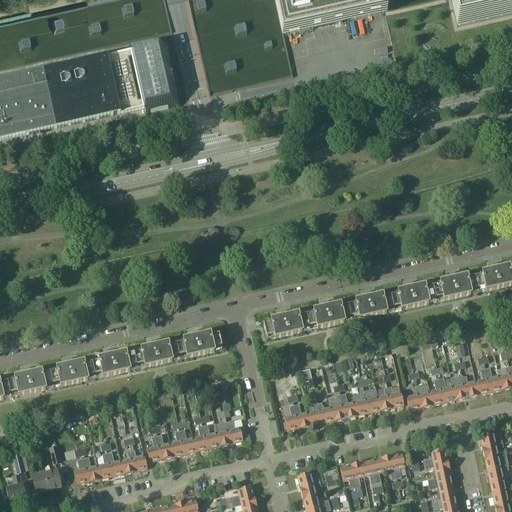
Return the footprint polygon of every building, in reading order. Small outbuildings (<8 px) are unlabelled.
[(0,0),(0,80),(107,57),(132,52),(157,46),(167,44),(180,102),(186,101),(163,0),(131,0),(0,29),(0,0),(196,0),(190,1),(211,97),(293,79),(284,35),(276,0),(380,0),(384,13),(439,0),(0,0)] [(384,13),(380,0),(276,0),(284,35),(384,13)] [(511,0),(452,0),(459,26),(511,13),(511,0)] [(145,110),(146,116),(181,109),(180,102),(167,44),(155,46),(132,52),(144,107),(145,110)] [(107,57),(0,80),(0,142),(15,139),(15,137),(25,134),(25,136),(29,136),(40,133),(120,115),(145,110),(144,107),(132,52),(107,57)] [(483,278),(475,279),(478,291),(485,289),(486,293),(511,287),(511,271),(510,272),(509,269),(498,272),(497,266),(491,267),(492,273),(482,275),(483,278)] [(470,293),(478,291),(475,279),(468,281),(467,279),(456,281),(454,276),(449,277),(450,282),(440,285),(441,287),(433,289),(436,301),(443,299),(444,302),(471,296),(470,293)] [(428,302),(436,301),(433,289),(425,291),(425,288),(414,291),(412,285),(407,286),(408,292),(398,294),(398,297),(391,298),(393,310),(401,308),(402,312),(429,306),(428,302)] [(356,306),(349,308),(351,319),(359,318),(360,321),(386,315),(386,312),(393,310),(391,298),(383,300),(383,298),(371,300),(370,295),(365,296),(366,301),(356,304),(356,306)] [(314,316),(306,317),(309,329),(317,327),(318,331),(344,325),(344,321),(351,319),(349,308),(341,309),(340,307),(329,310),(328,304),(323,305),(324,311),(314,313),(314,316)] [(301,331),(309,329),(306,317),(299,319),(298,317),(287,319),(286,314),(280,315),(281,320),(271,322),(272,325),(264,327),(266,338),(275,337),(275,340),(302,334),(301,331)] [(184,344),(176,346),(179,358),(186,356),(187,360),(212,354),(211,351),(221,348),(219,337),(209,339),(208,336),(199,339),(197,333),(192,334),(193,340),(183,342),(184,344)] [(142,354),(134,356),(137,367),(144,366),(145,369),(172,363),(171,360),(179,358),(176,346),(168,348),(168,346),(157,348),(156,342),(150,344),(152,349),(141,352),(142,354)] [(462,346),(456,348),(458,359),(465,357),(462,346)] [(100,363),(92,365),(95,377),(102,375),(103,379),(130,373),(129,369),(137,367),(134,356),(126,357),(126,355),(115,357),(113,352),(108,353),(109,359),(99,361),(100,363)] [(347,372),(354,370),(352,360),(344,362),(347,372)] [(87,379),(95,377),(92,365),(84,367),(84,364),(73,367),(71,362),(66,363),(67,368),(57,371),(58,373),(50,374),(52,386),(60,385),(61,388),(88,382),(87,379)] [(498,377),(502,392),(511,389),(511,384),(509,369),(505,370),(506,376),(498,377)] [(15,382),(8,384),(10,396),(18,394),(19,398),(46,392),(45,388),(52,386),(50,374),(42,376),(42,374),(31,376),(29,371),(24,372),(25,378),(15,380),(15,382)] [(452,388),(455,402),(467,400),(463,379),(462,377),(451,380),(452,388)] [(487,380),(490,394),(502,392),(498,377),(487,380)] [(478,397),(475,383),(468,384),(466,378),(463,379),(467,400),(478,397)] [(490,394),(487,380),(475,383),(478,397),(490,394)] [(3,398),(10,396),(8,384),(0,385),(0,401),(3,401),(3,398)] [(432,407),(429,393),(427,385),(416,388),(416,390),(421,410),(432,407)] [(441,390),(444,405),(455,402),(452,388),(441,390)] [(392,410),(404,408),(400,393),(393,395),(391,389),(388,390),(392,410)] [(392,410),(388,390),(384,391),(385,397),(377,398),(380,413),(392,410)] [(421,410),(416,390),(412,390),(414,397),(406,398),(409,413),(421,410)] [(429,393),(432,407),(444,405),(441,390),(429,393)] [(380,413),(377,398),(376,391),(364,393),(364,395),(369,415),(380,413)] [(224,413),(225,419),(230,418),(229,412),(228,413),(226,405),(228,405),(226,393),(220,394),(224,413)] [(369,415),(364,395),(360,396),(362,402),(354,404),(357,418),(369,415)] [(331,409),(334,423),(346,421),(342,406),(341,399),(329,401),(331,409)] [(354,404),(342,406),(346,421),(357,418),(354,404)] [(323,426),(318,405),(314,406),(315,412),(308,414),(311,428),(323,426)] [(334,423),(331,409),(323,410),(322,405),(318,405),(323,426),(334,423)] [(296,417),(299,431),(311,428),(308,414),(296,417)] [(284,419),(287,434),(299,431),(296,417),(284,419)] [(242,421),(233,423),(234,431),(228,432),(231,446),(243,444),(240,429),(242,429),(243,427),(242,421)] [(214,427),(216,434),(219,449),(231,446),(228,432),(226,424),(214,427)] [(203,429),(208,451),(219,449),(216,434),(209,436),(207,428),(203,429)] [(193,440),(196,454),(208,451),(203,429),(198,430),(200,438),(193,440)] [(482,450),(497,446),(499,446),(499,442),(497,434),(480,438),(482,450)] [(193,440),(182,442),(185,457),(196,454),(193,440)] [(185,457),(182,442),(177,443),(170,445),(173,459),(185,457)] [(159,447),(162,462),(173,459),(170,445),(159,447)] [(499,458),(497,446),(482,450),(485,461),(499,458)] [(159,447),(147,450),(150,464),(162,462),(159,447)] [(61,465),(57,449),(51,450),(55,466),(61,465)] [(424,467),(448,462),(445,451),(431,454),(432,460),(423,462),(424,467)] [(402,455),(391,457),(396,481),(402,480),(400,471),(405,469),(402,455)] [(12,458),(16,476),(25,474),(21,456),(12,458)] [(28,456),(22,457),(26,473),(32,472),(28,456)] [(135,474),(147,471),(144,457),(132,459),(135,474)] [(391,457),(381,460),(384,474),(390,473),(392,482),(396,481),(391,457)] [(499,458),(485,461),(487,473),(508,469),(509,468),(506,457),(499,458)] [(121,462),(124,476),(135,474),(132,459),(121,462)] [(381,460),(371,462),(376,485),(381,484),(379,475),(384,474),(381,460)] [(124,476),(121,462),(109,465),(112,479),(124,476)] [(371,486),(376,485),(371,462),(360,464),(364,479),(369,477),(371,486)] [(424,467),(425,470),(425,471),(434,470),(435,475),(450,472),(448,462),(424,467)] [(360,464),(350,466),(356,490),(361,489),(358,480),(364,479),(360,464)] [(112,479),(109,465),(104,466),(97,467),(101,482),(112,479)] [(350,466),(340,469),(343,483),(349,482),(351,491),(356,490),(350,466)] [(91,468),(86,470),(89,484),(101,482),(97,467),(91,468)] [(508,469),(487,473),(490,484),(504,481),(502,473),(508,472),(508,469)] [(89,484),(86,470),(79,471),(74,472),(77,487),(89,484)] [(45,475),(49,492),(61,489),(57,472),(45,475)] [(427,482),(428,487),(452,482),(450,472),(435,475),(436,480),(427,482)] [(49,492),(45,475),(32,478),(37,495),(49,492)] [(300,490),(320,485),(319,481),(313,483),(311,475),(297,479),(300,490)] [(22,486),(20,478),(12,479),(15,488),(7,489),(10,501),(25,498),(23,486),(22,486)] [(490,484),(492,496),(507,493),(506,489),(504,481),(490,484)] [(454,492),(452,482),(428,487),(429,492),(438,490),(439,495),(454,492)] [(320,485),(300,490),(303,502),(317,498),(315,490),(321,489),(320,485)] [(231,505),(254,499),(252,488),(238,492),(239,498),(230,500),(231,505)] [(432,503),(433,508),(456,503),(454,492),(439,495),(441,501),(432,503)] [(492,496),(495,508),(509,504),(507,497),(507,493),(492,496)] [(317,498),(303,502),(305,511),(310,511),(320,509),(329,507),(328,502),(319,505),(317,498)] [(245,511),(257,509),(254,499),(231,505),(233,509),(234,509),(235,511),(245,511)] [(186,511),(197,511),(196,501),(185,504),(186,511)] [(458,511),(456,503),(433,508),(433,511),(436,511),(443,511),(442,511),(458,511)]
